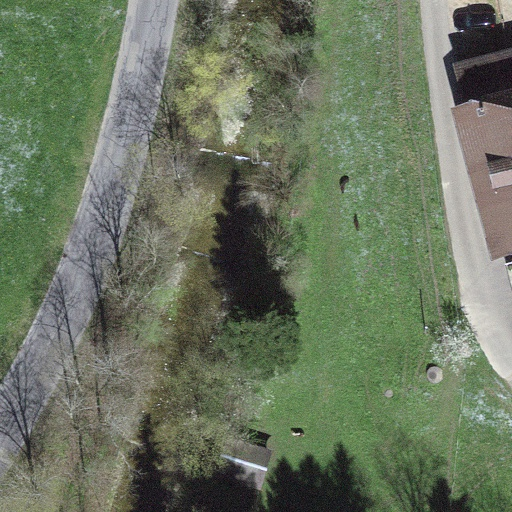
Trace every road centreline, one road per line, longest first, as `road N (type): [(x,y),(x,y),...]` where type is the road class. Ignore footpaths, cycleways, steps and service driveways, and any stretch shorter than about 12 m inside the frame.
road 1 (unclassified): [(157,0),(117,178),(74,294),(0,437)]
road 2 (track): [(511,380),(485,342),(462,278),(427,0)]
